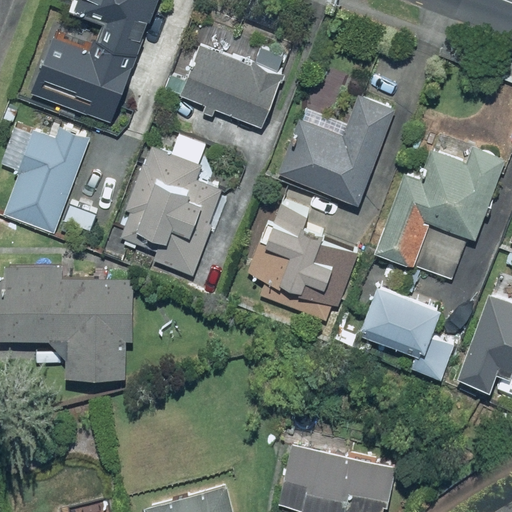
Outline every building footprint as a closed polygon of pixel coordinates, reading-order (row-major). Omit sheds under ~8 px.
[(54,29),(31,87),(112,118),(157,0),(75,0),(75,2),(106,14),(94,44),(54,29)] [(281,0),(246,0),(241,11),(276,25),(285,2),(281,0)] [(174,72),(169,85),(264,123),(292,52),(264,41),(258,57),(204,36),(188,77),(174,72)] [(304,101),(279,164),(360,196),(396,104),(359,90),(348,119),(304,101)] [(51,128),(19,115),(2,159),(23,167),(7,210),(57,229),(63,214),(93,226),(100,209),(69,197),(94,132),(55,117),(51,128)] [(173,147),(153,140),(120,228),(157,242),(152,254),(197,271),(229,186),(197,174),(209,141),(179,130),(173,147)] [(421,168),(407,162),(376,242),(453,272),(470,226),(480,230),(508,155),(478,143),(472,160),(430,144),(421,168)] [(313,207),(278,193),(249,266),(272,275),(265,293),(327,317),(333,300),(342,304),(363,251),(324,236),(328,226),(309,218),(313,207)] [(0,331),(54,334),(69,350),(69,367),(129,369),(131,336),(138,336),(140,278),(64,275),(65,264),(7,262),(7,273),(0,272),(0,331)] [(445,302),(379,277),(361,326),(419,348),(414,362),(443,373),(457,337),(435,328),(445,302)] [(511,296),(489,288),(458,370),(494,383),(501,366),(511,370),(511,296)] [(386,511),(396,459),(293,441),(283,498),(304,502),(301,511),(348,511),(355,511),(386,511)] [(240,511),(232,479),(146,501),(148,511),(240,511)]
